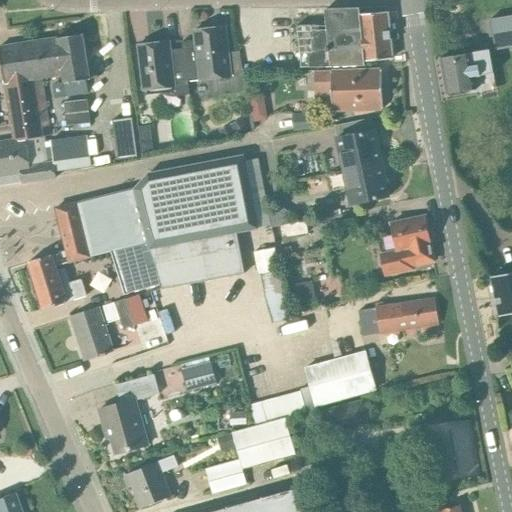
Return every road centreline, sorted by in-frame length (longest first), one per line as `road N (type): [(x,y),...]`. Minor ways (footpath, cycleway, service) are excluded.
road 1 (unclassified): [(509,511),(411,0)]
road 2 (unknown): [(42,397),(244,336),(273,344),(286,361)]
road 3 (residential): [(90,511),(0,297)]
road 4 (residential): [(62,0),(204,0)]
